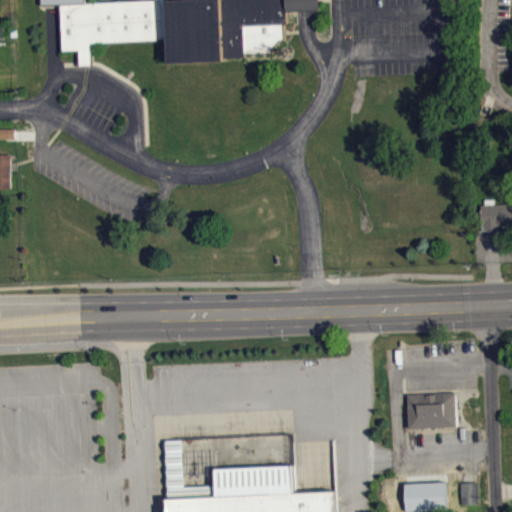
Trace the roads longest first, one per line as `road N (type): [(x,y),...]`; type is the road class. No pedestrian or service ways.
road 1 (secondary): [(0,319),(511,302)]
road 2 (residential): [(495,511),(487,304)]
